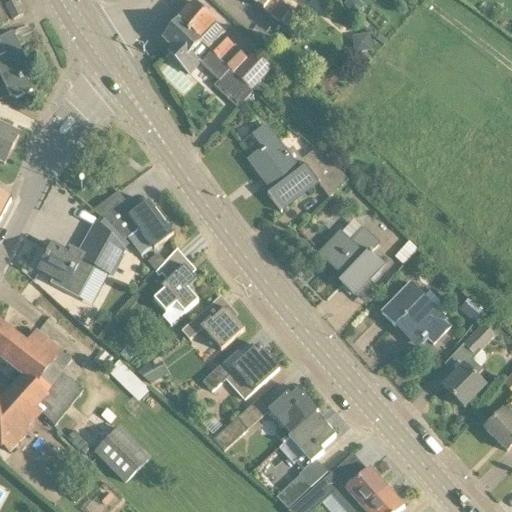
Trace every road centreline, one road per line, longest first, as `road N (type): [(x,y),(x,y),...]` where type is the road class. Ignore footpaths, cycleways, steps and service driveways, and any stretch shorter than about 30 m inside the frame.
road 1 (secondary): [(463,511),(270,291),(104,53)]
road 2 (residential): [(0,250),(50,148),(83,109),(104,53)]
